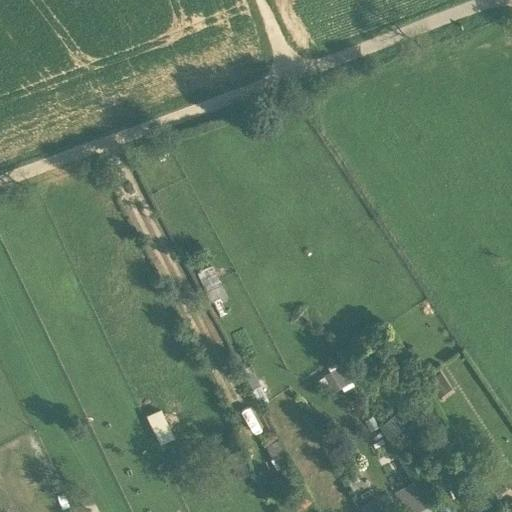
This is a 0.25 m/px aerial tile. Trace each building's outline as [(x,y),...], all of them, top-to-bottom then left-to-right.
[(216,264),(201,269),(216,315),(231,310),(216,264)] [(343,367),(315,383),(324,398),(352,382),(343,367)] [(451,389),(441,372),(427,380),(438,397),(451,389)] [(160,409),(146,415),(160,444),(174,437),(160,409)] [(384,423),(395,435),(405,427),(394,414),(384,423)] [(291,465),(273,429),(260,436),(278,471),(291,465)] [(221,442),(237,478),(249,473),(233,437),(221,442)] [(411,500),(402,506),(405,511),(415,511),(427,505),(412,480),(403,486),(411,500)] [(303,501),(307,498),(301,489),(293,495),(296,499),(303,501)] [(378,511),(372,501),(372,500),(357,508),(359,511),(378,511)]
